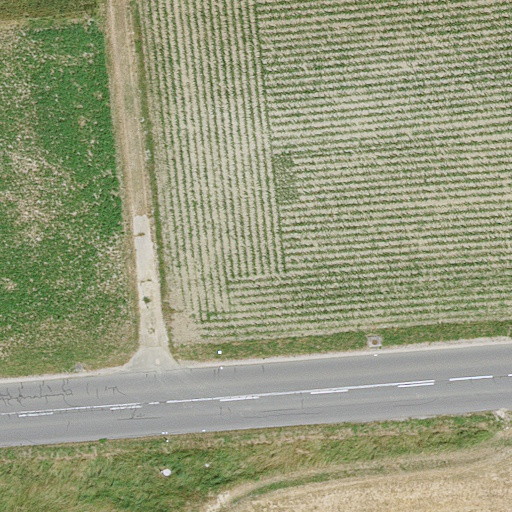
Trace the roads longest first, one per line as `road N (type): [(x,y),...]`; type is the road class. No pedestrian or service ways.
road 1 (secondary): [(511,378),(0,416)]
road 2 (track): [(164,404),(118,0)]
